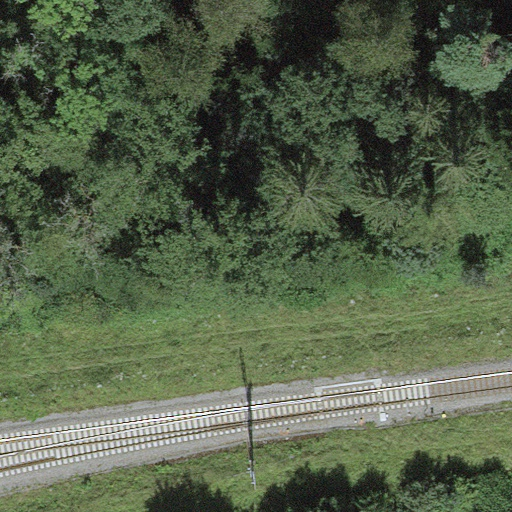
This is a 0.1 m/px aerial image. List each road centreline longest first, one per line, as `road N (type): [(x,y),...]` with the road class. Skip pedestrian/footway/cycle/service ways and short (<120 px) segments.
road 1 (track): [(511,318),(0,374)]
road 2 (track): [(166,511),(511,459)]
